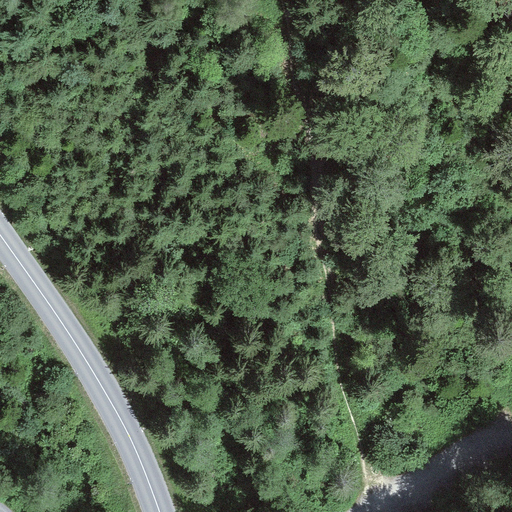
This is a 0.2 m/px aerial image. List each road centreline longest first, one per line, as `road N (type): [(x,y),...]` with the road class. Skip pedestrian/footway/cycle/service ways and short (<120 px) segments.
road 1 (tertiary): [(161,511),(90,362),(0,234)]
road 2 (track): [(511,443),(367,511)]
